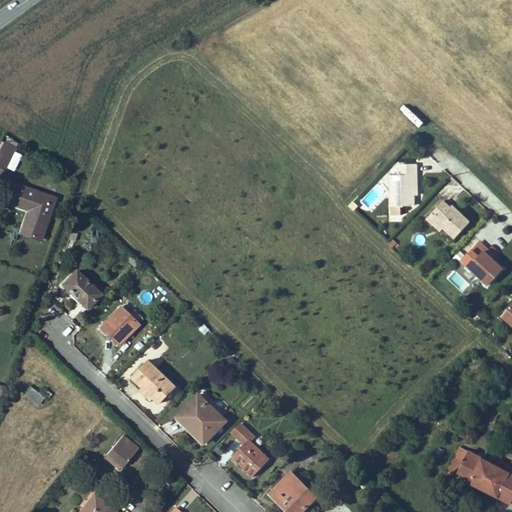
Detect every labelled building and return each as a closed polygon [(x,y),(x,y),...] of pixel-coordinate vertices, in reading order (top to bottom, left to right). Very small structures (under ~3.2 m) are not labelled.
[(0,167),(6,171),(17,148),(4,141),(0,150),(0,167)] [(401,205),(414,205),(413,193),(413,174),(417,174),(416,163),(397,163),(397,174),(390,174),(390,221),(401,220),(401,205)] [(40,240),(55,197),(12,182),(7,196),(31,204),(29,209),(33,210),(25,234),(40,240)] [(29,209),(31,204),(7,196),(5,202),(28,210),(21,233),(25,234),(33,210),(29,209)] [(451,207),(444,200),(427,218),(434,225),(438,221),(444,227),(455,237),(470,222),(453,205),(451,207)] [(444,227),(438,221),(434,225),(441,231),(444,227)] [(480,242),(478,245),(492,258),(494,255),(480,242)] [(478,245),(462,261),(469,267),(488,284),(503,268),(492,258),(478,245)] [(122,255),(128,261),(132,257),(126,252),(122,255)] [(139,264),(132,257),(128,261),(135,268),(139,264)] [(466,270),(469,267),(462,261),(460,263),(466,270)] [(100,294),(76,271),(63,285),(67,288),(65,291),(84,310),(100,294)] [(511,305),(503,316),(507,319),(511,314),(511,305)] [(101,327),(107,333),(109,332),(120,342),(137,324),(120,307),(101,327)] [(511,323),(507,319),(503,316),(501,318),(510,327),(511,324),(511,323)] [(210,329),(205,324),(199,329),(205,335),(210,329)] [(116,346),(120,342),(109,332),(107,333),(105,335),(116,346)] [(149,360),(132,377),(146,390),(144,393),(151,400),(153,397),(159,403),(176,386),(149,360)] [(130,380),(144,393),(146,390),(132,377),(130,380)] [(39,404),(45,396),(29,386),(23,394),(39,404)] [(226,420),(198,394),(177,416),(186,424),(188,422),(196,430),(194,432),(204,442),(226,420)] [(196,430),(188,422),(186,424),(194,432),(196,430)] [(475,428),(468,424),(461,437),(469,441),(475,428)] [(243,444),(231,457),(252,476),(270,458),(252,441),(249,438),(253,434),(248,430),(238,440),(243,444)] [(137,448),(122,435),(105,456),(120,469),(137,448)] [(511,473),(481,458),(461,448),(448,472),(511,503),(511,501),(511,473)] [(270,494),(281,504),(285,501),(295,511),(301,511),(316,496),(291,472),(270,494)] [(114,511),(94,495),(80,511),(114,511)] [(289,511),(295,511),(285,501),(281,504),(289,511)]
